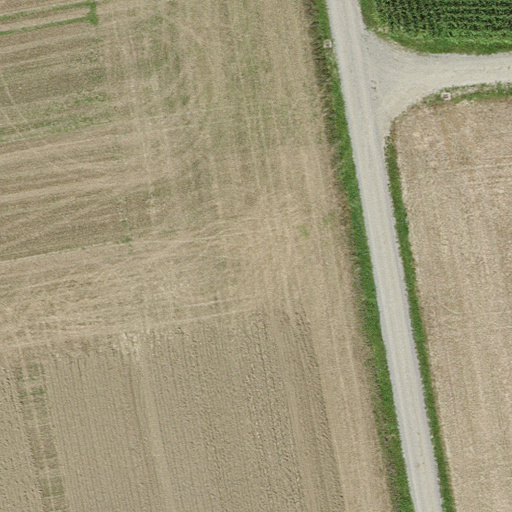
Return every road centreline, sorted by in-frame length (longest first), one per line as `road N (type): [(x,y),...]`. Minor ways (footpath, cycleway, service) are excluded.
road 1 (track): [(349,0),(436,511)]
road 2 (track): [(367,95),(511,84)]
